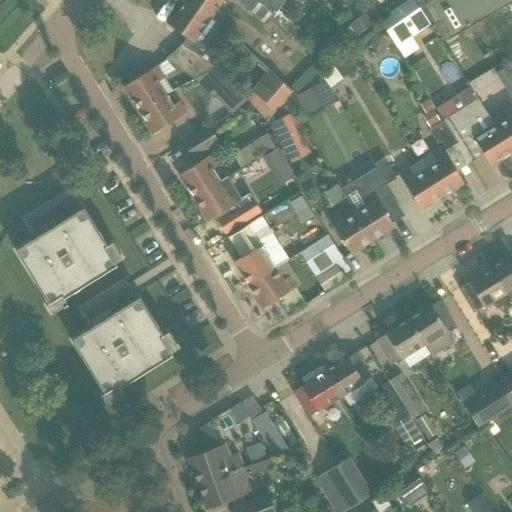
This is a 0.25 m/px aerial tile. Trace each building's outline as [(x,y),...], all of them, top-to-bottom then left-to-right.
[(185,0),(168,25),(192,42),(210,17),(186,0),(185,0)] [(186,0),(210,17),(221,0),(186,0)] [(238,0),(267,26),(274,16),(255,0),(238,0)] [(255,0),(274,16),(278,10),(285,0),(255,0)] [(391,14),(380,22),(385,30),(404,58),(418,50),(410,38),(430,25),(418,6),(413,0),(408,0),(390,13),(391,14)] [(511,0),(427,0),(450,38),(501,8),(511,1),(511,0)] [(357,36),(373,24),(364,13),(348,25),(357,36)] [(369,45),(384,52),(390,38),(376,31),(369,45)] [(182,44),(168,57),(196,77),(197,77),(214,67),(208,62),(182,44)] [(332,65),(320,74),(330,87),(342,78),(332,65)] [(124,88),(138,111),(164,94),(165,96),(166,95),(172,91),(156,67),(147,73),(143,67),(128,77),(131,83),(124,88)] [(496,73),(511,98),(511,76),(506,67),(496,73)] [(465,68),(460,71),(467,82),(473,75),(469,70),(465,68)] [(248,91),(244,97),(247,100),(246,100),(265,123),(292,91),(289,88),(267,69),(250,92),(248,91)] [(322,80),(293,94),(305,117),(333,103),(322,80)] [(215,97),(214,97),(231,114),(246,100),(247,100),(244,97),(230,83),(229,82),(215,96),(215,97)] [(138,111),(153,134),(186,113),(179,102),(173,106),(166,95),(165,96),(164,94),(138,111)] [(444,121),(442,122),(443,122),(457,144),(471,135),(490,166),(511,152),(496,128),(486,113),(478,99),(477,100),(457,112),(444,121)] [(247,103),(238,109),(246,120),(255,114),(247,103)] [(496,128),(511,152),(511,105),(503,111),(508,120),(496,128)] [(425,114),(422,116),(430,128),(440,122),(432,110),(425,114)] [(271,123),(290,163),(310,153),(291,113),(271,123)] [(442,142),(447,150),(457,144),(443,122),(429,131),(438,145),(442,142)] [(185,145),(193,157),(218,142),(211,130),(185,145)] [(436,162),(425,169),(441,196),(463,183),(442,149),(432,155),(436,162)] [(277,150),(262,160),(270,173),(285,164),(277,150)] [(210,154),(178,175),(193,198),(219,182),(211,169),(217,166),(210,154)] [(398,176),(420,210),(441,196),(420,162),(398,176)] [(374,168),(340,189),(356,214),(371,240),(393,227),(391,224),(404,216),(374,168)] [(219,182),(193,198),(207,221),(214,217),(225,235),(261,213),(249,193),(240,199),(226,177),(219,182)] [(23,219),(26,224),(71,196),(68,191),(23,219)] [(290,203),(302,223),(311,217),(300,198),(290,203)] [(15,251),(48,304),(61,296),(63,299),(115,266),(104,248),(106,246),(82,209),(44,233),(41,228),(32,233),(35,238),(15,251)] [(328,219),(350,253),(371,240),(356,214),(343,222),(337,213),(328,219)] [(259,219),(228,238),(240,258),(233,262),(247,285),(274,269),(286,261),(259,219)] [(306,249),(300,253),(306,263),(307,263),(317,278),(323,286),(325,290),(344,278),(352,273),(343,259),(334,245),(327,235),(315,243),(306,249)] [(511,255),(491,269),(511,302),(511,255)] [(247,285),(262,309),(295,288),(287,277),(281,281),(274,269),(247,285)] [(459,289),(474,312),(505,292),(491,269),(459,289)] [(79,309),(82,314),(127,286),(124,280),(79,309)] [(70,341),(104,394),(117,386),(118,388),(171,355),(160,337),(162,336),(138,298),(100,322),(97,317),(87,323),(91,328),(70,341)] [(439,301),(408,321),(423,344),(429,355),(445,345),(452,341),(446,330),(454,325),(439,301)] [(403,357),(423,344),(408,321),(376,340),(392,364),(403,357)] [(356,353),(325,372),(339,396),(341,395),(348,407),(375,390),(368,378),(370,377),(356,353)] [(293,392),(308,416),(339,396),(325,372),(293,392)] [(405,407),(413,419),(424,412),(416,400),(400,374),(389,381),(405,407)] [(511,375),(502,381),(511,396),(511,375)] [(476,427),(511,404),(511,396),(502,381),(463,406),(476,427)] [(387,382),(376,389),(397,422),(392,426),(406,448),(411,445),(422,438),(419,433),(387,382)] [(251,421),(273,457),(287,448),(264,413),(251,421)] [(198,428),(203,436),(212,430),(208,423),(198,428)] [(437,439),(428,445),(433,453),(442,448),(437,439)] [(188,458),(197,484),(226,473),(225,473),(242,467),(237,453),(228,457),(224,445),(188,458)] [(463,446),(453,453),(464,469),(474,462),(463,446)] [(314,478),(335,511),(342,511),(371,494),(347,457),(314,478)] [(423,486),(413,471),(394,485),(404,499),(423,486)] [(230,487),(226,473),(197,484),(206,510),(242,496),(237,484),(230,487)] [(467,503),(473,511),(491,511),(479,495),(467,503)] [(231,509),(231,511),(272,511),(266,496),(231,509)] [(375,511),(368,501),(354,511),(355,511),(375,511)]
